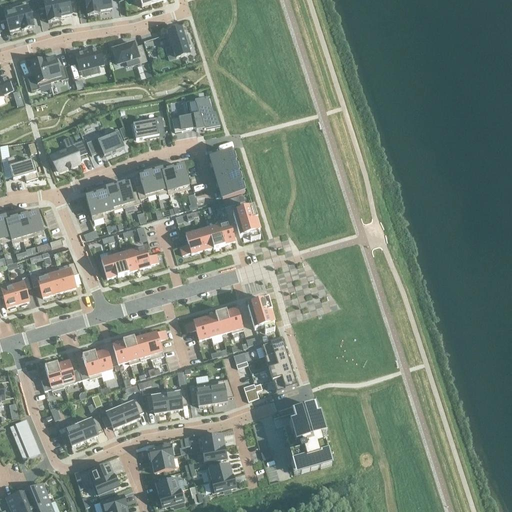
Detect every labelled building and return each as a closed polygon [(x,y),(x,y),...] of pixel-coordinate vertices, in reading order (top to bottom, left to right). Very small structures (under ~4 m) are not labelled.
[(48,24),(60,22),(55,0),(43,0),(42,0),(36,0),(39,11),(45,10),(48,24)] [(55,0),(60,22),(60,21),(60,20),(72,17),(69,4),(75,3),(74,0),(55,0)] [(87,17),(99,16),(96,0),(78,0),(79,4),(85,3),(87,17)] [(96,0),(99,16),(112,14),(109,0),(96,0)] [(161,3),(160,0),(138,0),(141,9),(161,3)] [(14,7),(22,33),(34,29),(30,15),(35,13),(32,1),(14,7)] [(22,33),(14,7),(0,10),(0,23),(6,22),(10,36),(22,33)] [(187,37),(183,38),(181,30),(168,34),(176,60),(189,56),(187,48),(190,47),(187,37)] [(113,52),(117,66),(137,60),(139,66),(146,63),(141,48),(135,50),(134,45),(113,52)] [(103,67),(99,50),(75,56),(79,73),(103,67)] [(42,62),(49,85),(50,85),(61,81),(61,82),(67,81),(64,68),(58,70),(55,59),(43,62),(42,62)] [(50,85),(49,85),(42,62),(31,65),(34,77),(27,79),(32,93),(39,91),(38,89),(50,85)] [(3,97),(13,93),(7,79),(0,82),(0,100),(4,99),(3,97)] [(210,117),(212,116),(207,100),(194,103),(199,116),(178,120),(181,134),(195,131),(196,133),(213,130),(210,117)] [(133,126),(136,142),(159,138),(158,136),(164,135),(162,123),(156,124),(156,122),(133,126)] [(102,153),(104,158),(124,150),(117,132),(106,136),(108,141),(99,144),(97,141),(86,145),(91,157),(102,153)] [(73,149),(53,157),(59,173),(80,164),(78,159),(88,155),(83,142),(72,146),(73,149)] [(7,148),(0,149),(0,152),(2,162),(7,160),(9,160),(7,148)] [(231,153),(210,160),(211,165),(213,170),(235,164),(234,158),(233,159),(231,153)] [(26,184),(38,180),(32,161),(17,166),(14,158),(9,160),(7,160),(13,181),(24,178),(26,184)] [(235,164),(213,170),(214,175),(216,180),(216,181),(238,174),(237,169),(235,169),(234,165),(235,164)] [(172,171),(179,194),(190,191),(183,168),(177,170),(177,171),(173,172),(173,171),(172,171)] [(168,195),(167,195),(168,197),(179,194),(172,171),(166,173),(167,174),(163,175),(162,172),(161,172),(168,195)] [(157,197),(156,197),(157,198),(167,195),(168,195),(161,172),(155,174),(155,175),(151,176),(151,175),(150,175),(157,197)] [(238,174),(216,181),(217,185),(219,190),(219,191),(241,184),(240,179),(238,179),(237,175),(238,174)] [(137,193),(139,200),(139,201),(140,202),(146,200),(156,197),(157,197),(150,175),(144,177),(144,178),(139,180),(142,188),(136,189),(137,193)] [(241,184),(219,191),(220,195),(222,201),(244,195),(243,189),(241,189),(240,185),(241,185),(241,184)] [(140,202),(139,201),(139,200),(137,193),(132,195),(129,186),(124,187),(124,186),(117,188),(117,189),(124,211),(141,206),(140,202)] [(107,195),(113,213),(123,210),(123,211),(124,211),(117,189),(113,190),(113,189),(106,191),(107,195)] [(103,216),(113,213),(107,195),(103,196),(103,195),(96,197),(96,198),(97,198),(102,216),(103,216)] [(104,219),(103,216),(102,216),(97,198),(96,198),(93,199),(92,198),(86,200),(92,223),(104,219)] [(224,209),(240,205),(238,198),(222,203),(224,209)] [(257,222),(253,210),(233,216),(240,240),(249,237),(250,243),(260,240),(258,234),(259,234),(256,223),(257,222)] [(27,218),(33,239),(44,236),(38,214),(31,216),(31,217),(28,218),(27,217),(27,218)] [(16,221),(23,242),(33,239),(27,218),(21,219),(21,220),(17,222),(17,220),(16,221)] [(0,243),(1,246),(11,243),(12,243),(5,220),(0,221),(0,243)] [(5,220),(12,243),(11,243),(12,246),(24,243),(23,242),(16,221),(10,222),(11,223),(7,225),(5,220)] [(216,223),(217,228),(218,228),(224,247),(235,244),(228,220),(216,223)] [(224,247),(218,228),(217,228),(208,231),(213,250),(213,251),(220,250),(225,248),(224,247)] [(213,250),(208,231),(197,234),(203,253),(213,250)] [(191,257),(203,253),(197,234),(185,237),(188,248),(180,250),(182,258),(191,256),(191,257)] [(50,245),(51,251),(63,247),(61,242),(50,245)] [(144,249),(132,253),(138,272),(150,269),(150,268),(158,265),(156,257),(148,260),(144,249)] [(128,275),(138,272),(132,253),(122,256),(128,275)] [(112,259),(117,278),(118,279),(128,276),(128,275),(122,256),(112,259)] [(107,282),(117,278),(112,259),(101,262),(107,282)] [(59,274),(59,275),(64,294),(76,291),(72,278),(78,276),(74,265),(68,267),(70,271),(59,274)] [(54,297),(64,294),(59,275),(59,274),(58,270),(46,273),(47,275),(54,297)] [(47,275),(37,279),(36,276),(30,278),(33,290),(39,288),(43,300),(54,297),(47,275)] [(11,286),(18,308),(21,307),(21,309),(27,307),(26,305),(29,304),(25,292),(31,290),(27,279),(21,280),(22,283),(12,286),(11,286)] [(18,308),(11,286),(12,286),(11,283),(0,286),(0,299),(3,299),(7,311),(9,310),(10,312),(15,310),(15,309),(18,308)] [(256,304),(256,305),(247,308),(254,332),(263,330),(265,335),(274,332),(273,327),(274,326),(271,315),(272,315),(268,302),(266,303),(265,301),(256,304)] [(237,311),(226,314),(232,334),(232,336),(243,333),(237,311)] [(232,334),(226,314),(225,313),(215,316),(215,317),(221,337),(232,334)] [(215,317),(205,320),(211,340),(221,337),(215,317)] [(193,324),(193,325),(185,328),(187,335),(196,333),(199,343),(211,340),(205,320),(193,324)] [(150,360),(151,362),(163,359),(159,344),(167,341),(165,333),(156,336),(156,335),(144,338),(150,360)] [(150,360),(144,338),(134,341),(140,363),(141,363),(150,360)] [(248,349),(263,345),(261,338),(246,343),(248,349)] [(123,345),(129,364),(129,368),(141,364),(141,363),(140,363),(134,341),(134,340),(127,342),(122,344),(123,345)] [(261,348),(265,360),(285,354),(281,342),(261,348)] [(129,364),(123,345),(112,348),(118,367),(129,364)] [(106,353),(95,356),(94,356),(100,376),(101,375),(112,372),(106,353)] [(268,371),(268,372),(289,365),(285,354),(265,360),(268,371)] [(100,376),(94,356),(95,356),(95,355),(82,358),(85,369),(79,371),(82,383),(89,381),(89,382),(101,379),(100,376)] [(238,357),(233,358),(236,367),(241,365),(246,364),(244,355),(238,357)] [(63,389),(64,389),(75,385),(82,383),(79,371),(72,373),(69,364),(57,367),(63,389)] [(293,377),(289,365),(268,372),(268,371),(266,372),(270,384),(272,383),(293,377)] [(57,366),(52,367),(45,369),(48,380),(41,382),(44,394),(51,392),(52,394),(64,390),(64,389),(63,389),(57,367),(57,366)] [(296,388),(293,377),(272,383),(276,395),(296,388)] [(214,384),(209,385),(212,407),(227,405),(226,400),(234,399),(228,381),(214,384)] [(212,407),(209,385),(195,387),(195,389),(189,390),(192,406),(198,405),(198,409),(212,407)] [(182,408),(187,407),(185,391),(165,394),(168,414),(182,412),(182,408)] [(168,414),(165,394),(145,398),(147,413),(153,412),(154,417),(168,415),(168,414)] [(133,405),(120,410),(119,410),(126,427),(139,421),(138,417),(143,415),(138,402),(133,405)] [(119,410),(120,410),(119,408),(105,413),(107,417),(101,420),(106,430),(111,428),(113,432),(126,427),(119,410)] [(294,453),(289,455),(292,465),(297,464),(300,475),(309,472),(310,473),(310,472),(319,469),(319,470),(320,470),(319,467),(330,464),(328,455),(325,445),(322,445),(320,437),(322,436),(320,428),(322,427),(319,417),(317,417),(314,408),(292,415),(295,424),(298,433),(293,434),(296,444),(292,445),(294,453)] [(78,427),(85,444),(98,438),(96,434),(102,432),(97,419),(91,422),(78,427)] [(78,427),(78,425),(64,430),(66,434),(60,437),(64,447),(70,445),(72,449),(85,444),(78,427)] [(202,454),(223,449),(221,437),(198,441),(200,454),(202,454)] [(22,443),(16,446),(19,452),(25,449),(22,443)] [(170,447),(148,452),(151,464),(152,464),(172,460),(173,460),(170,447)] [(204,465),(226,461),(224,449),(223,449),(202,454),(204,465)] [(263,454),(260,455),(263,463),(265,462),(272,460),(270,452),(263,454)] [(21,457),(23,463),(29,460),(27,455),(21,457)] [(172,460),(152,464),(154,476),(175,471),(172,460)] [(113,478),(109,467),(87,475),(92,487),(113,478)] [(209,484),(232,478),(229,467),(206,473),(209,484)] [(118,489),(114,477),(113,478),(92,487),(91,487),(96,498),(118,489)] [(232,478),(209,484),(212,496),(235,490),(232,478)] [(176,481),(156,487),(159,498),(179,493),(176,481)] [(49,503),(42,487),(27,493),(34,509),(49,503)] [(182,492),(179,493),(159,498),(158,499),(162,511),(185,504),(182,492)] [(27,511),(28,511),(21,495),(6,501),(10,511),(27,511)] [(99,505),(101,511),(118,511),(126,510),(123,498),(99,505)] [(34,509),(34,511),(52,511),(49,503),(34,509)]
